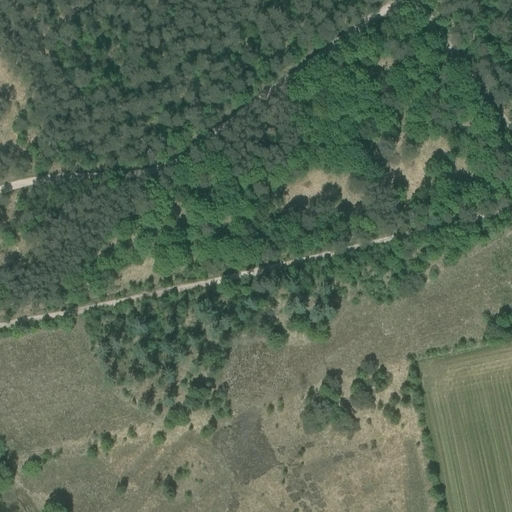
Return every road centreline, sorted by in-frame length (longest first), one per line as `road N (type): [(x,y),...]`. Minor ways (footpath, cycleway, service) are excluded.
road 1 (track): [(3,0),(134,181),(0,318)]
road 2 (track): [(407,0),(134,181)]
road 3 (track): [(417,0),(511,125)]
road 4 (track): [(0,195),(67,179),(134,181)]
